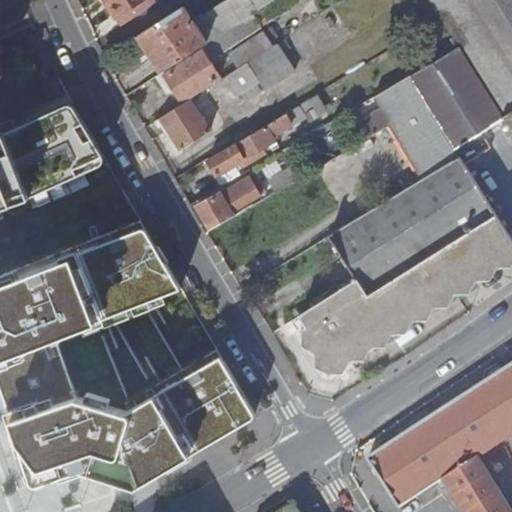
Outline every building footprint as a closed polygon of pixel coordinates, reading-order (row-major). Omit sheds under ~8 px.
[(101,0),(114,18),(142,0),(101,0)] [(137,34),(162,71),(199,47),(206,42),(251,13),(256,10),(248,0),(227,0),(193,22),(181,6),(137,34)] [(271,0),(256,10),(251,13),(206,42),(199,47),(201,50),(165,74),(162,71),(155,76),(166,92),(173,88),(181,100),(219,75),(207,57),(294,0),(271,0)] [(493,100),(503,115),(511,108),(511,0),(429,0),(441,18),(458,45),(476,73),(493,100)] [(271,44),(262,30),(228,52),(237,66),(244,62),(271,44)] [(271,44),(244,62),(256,81),(261,88),(293,68),(275,41),(271,44)] [(443,130),(453,147),(503,115),(493,100),(476,73),(458,45),(408,75),(425,103),(443,130)] [(227,73),(226,73),(243,99),(259,90),(254,82),(256,81),(244,62),(237,66),(227,73)] [(383,107),(392,122),(425,103),(408,75),(376,94),(375,95),(383,107)] [(315,93),(207,158),(217,173),(276,138),(273,134),(305,115),(304,113),(317,105),(314,101),(319,98),(315,93)] [(187,98),(154,120),(158,125),(159,124),(167,136),(171,133),(181,147),(207,130),(187,98)] [(425,103),(392,122),(409,150),(443,130),(425,103)] [(0,210),(110,177),(87,104),(0,131),(0,210)] [(365,138),(392,122),(383,107),(356,124),(365,138)] [(443,130),(409,150),(411,154),(424,176),(458,155),(453,147),(443,130)] [(475,178),(460,154),(458,155),(424,176),(421,178),(330,233),(358,278),(301,313),(309,326),(302,330),(305,334),(330,373),(400,329),(511,256),(511,238),(497,213),(475,178)] [(270,179),(276,189),(296,177),(290,167),(270,179)] [(249,174),(222,190),(233,209),(261,192),(249,174)] [(210,228),(236,213),(233,209),(222,190),(197,205),(210,228)] [(81,470),(138,488),(255,418),(256,416),(256,414),(222,356),(131,410),(79,395),(60,335),(181,287),(150,235),(148,232),(147,231),(144,231),(0,284),(0,376),(4,386),(27,450),(36,481),(37,483),(39,484),(41,484),(81,470)] [(511,436),(511,366),(493,379),(490,375),(479,383),(481,386),(369,461),(399,509),(436,485),(470,463),(511,436)] [(499,511),(470,463),(436,485),(452,511),(499,511)]
